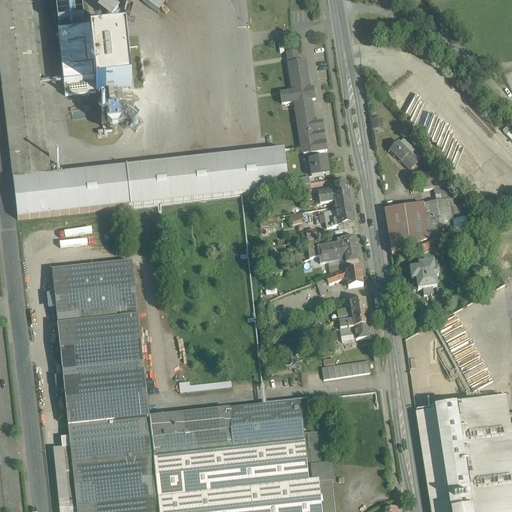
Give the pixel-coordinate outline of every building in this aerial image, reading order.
[(284,152),(51,177),(29,0),(8,0),(0,1),(0,68),(13,180),(18,221),(259,195),(258,186),(287,183),(284,152)] [(81,0),(55,0),(58,25),(84,22),(81,0)] [(112,0),(108,0),(102,9),(115,20),(124,9),(112,0)] [(141,0),(158,14),(169,0),(141,0)] [(59,35),(65,96),(97,93),(91,41),(90,32),(59,35)] [(126,37),(91,41),(97,93),(132,89),(126,37)] [(308,90),(303,62),(299,63),(297,52),(286,54),(288,65),(289,65),(294,93),(280,95),(282,106),(295,103),(303,156),(327,152),(322,123),(313,124),(309,101),(315,100),(314,89),(308,90)] [(398,143),(390,152),(395,157),(393,159),(396,163),(399,161),(401,163),(407,157),(409,155),(405,150),(407,148),(405,146),(403,148),(398,143)] [(416,166),(407,157),(401,163),(410,172),(416,166)] [(327,159),(309,162),(311,178),(329,176),(327,159)] [(437,172),(420,175),(423,192),(434,190),(446,188),(437,172)] [(309,178),(297,180),(298,188),(299,187),(310,186),(309,178)] [(347,184),(332,186),(333,191),(315,194),(316,200),(349,195),(347,184)] [(409,193),(422,191),(421,184),(408,186),(409,193)] [(310,186),(299,187),(300,194),(303,194),(305,193),(311,192),(310,186)] [(446,188),(434,190),(436,203),(451,201),(450,192),(446,188)] [(311,192),(305,193),(303,194),(304,202),(313,201),(311,192)] [(349,195),(316,200),(317,207),(335,204),(336,209),(350,206),(349,195)] [(473,225),(456,200),(448,202),(452,233),(473,226),(473,225)] [(448,202),(424,205),(429,242),(442,237),(452,233),(448,202)] [(424,205),(385,211),(392,256),(419,246),(429,242),(424,205)] [(336,213),(338,229),(354,226),(350,206),(336,209),(336,213)] [(338,229),(336,213),(330,214),(330,216),(324,217),(326,230),(338,229)] [(304,220),(303,214),(289,217),(290,222),(291,222),(292,228),(301,226),(300,221),(304,220)] [(316,232),(306,234),(307,242),(317,241),(316,232)] [(429,242),(419,246),(423,255),(446,247),(442,237),(429,242)] [(356,238),(340,241),(341,245),(342,253),(357,251),(358,251),(356,238)] [(341,245),(319,249),(317,241),(307,242),(306,242),(309,261),(319,257),(342,253),(341,245)] [(342,253),(319,257),(320,265),(344,261),(344,265),(359,263),(357,251),(342,253)] [(132,264),(52,272),(57,327),(76,511),(334,511),(332,488),(319,489),(318,482),(308,483),(304,445),(303,445),(303,437),(299,403),(149,420),(138,319),(132,264)] [(432,290),(437,290),(437,289),(435,280),(439,279),(438,273),(437,273),(437,270),(434,270),(433,264),(418,266),(419,270),(410,271),(411,283),(416,282),(418,292),(423,292),(424,298),(431,297),(433,297),(432,290)] [(360,271),(345,273),(326,281),(328,285),(328,287),(347,280),(348,289),(363,287),(360,271)] [(326,281),(316,284),(321,297),(326,295),(323,287),(328,285),(326,281)] [(432,290),(433,297),(441,296),(440,289),(437,289),(437,290),(432,290)] [(433,297),(431,297),(432,308),(443,307),(441,296),(433,297)] [(412,301),(403,302),(405,321),(414,320),(412,301)] [(365,302),(350,304),(351,309),(334,313),(335,315),(337,315),(338,320),(346,318),(352,317),(353,317),(367,314),(365,302)] [(353,317),(352,317),(353,323),(339,325),(340,331),(354,330),(354,329),(369,326),(367,314),(353,317)] [(354,329),(354,330),(340,331),(341,338),(352,336),(353,334),(355,333),(356,341),(371,339),(369,326),(354,329)] [(335,333),(326,336),(331,346),(337,342),(335,333)] [(199,381),(178,383),(179,388),(178,388),(179,395),(231,389),(231,383),(200,386),(199,381)] [(506,401),(416,415),(430,511),(511,511),(511,441),(510,429),(506,401)] [(326,434),(318,435),(303,437),(303,445),(304,445),(308,483),(318,482),(331,481),(330,467),(329,465),(323,466),(323,468),(321,468),(319,449),(327,448),(326,434)]
